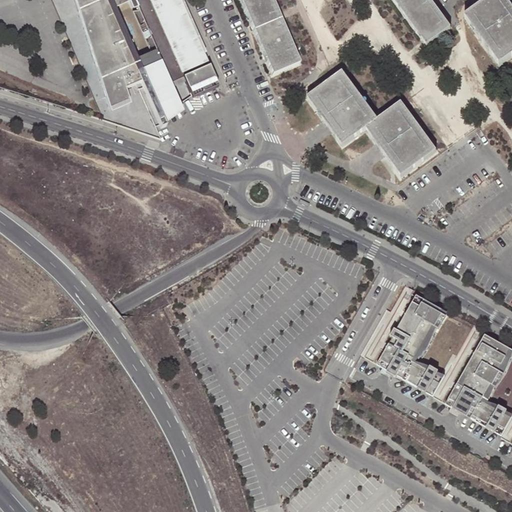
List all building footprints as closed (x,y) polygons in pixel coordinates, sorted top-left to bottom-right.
[(76,0),(102,81),(111,111),(131,102),(127,90),(142,83),(162,129),(168,127),(167,124),(184,113),(181,105),(172,85),(185,79),(193,97),(194,100),(220,88),(211,68),(193,76),(191,73),(210,65),(181,0),(76,0)] [(238,0),(271,76),(299,65),(270,0),(238,0)] [(449,30),(427,0),(390,0),(426,48),(449,30)] [(511,14),(501,0),(490,0),(463,19),(499,68),(511,58),(511,14)] [(332,134),(342,148),(365,131),(375,144),(385,157),(400,178),(435,153),(400,105),(377,122),(341,74),(322,88),(317,92),(307,100),(322,121),(332,134)] [(441,314),(415,300),(378,366),(383,368),(392,374),(427,393),(436,377),(413,364),(441,314)] [(509,354),(484,339),(447,405),(451,408),(460,413),(495,433),(504,416),(481,403),(509,354)] [(392,374),(383,368),(380,373),(389,378),(392,374)] [(460,413),(451,408),(448,413),(457,418),(460,413)]
